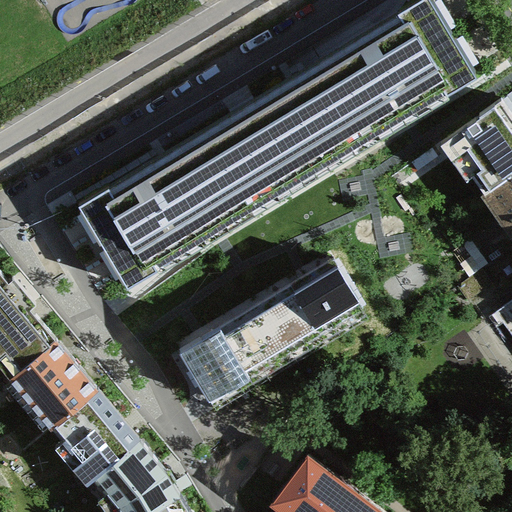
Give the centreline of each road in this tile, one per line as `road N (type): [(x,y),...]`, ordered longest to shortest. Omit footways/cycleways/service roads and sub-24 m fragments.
road 1 (residential): [(37,202),(99,308),(151,366),(221,511)]
road 2 (residential): [(0,151),(247,0)]
